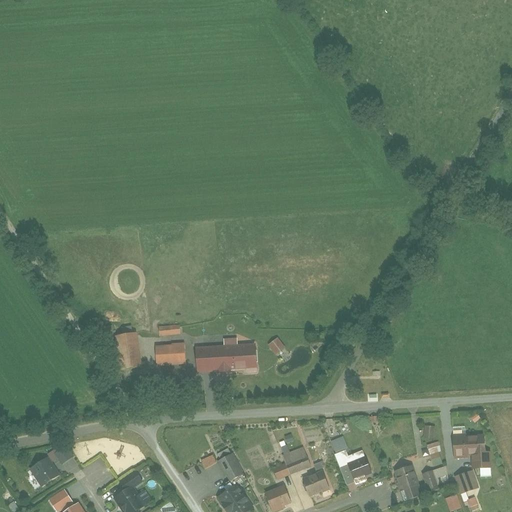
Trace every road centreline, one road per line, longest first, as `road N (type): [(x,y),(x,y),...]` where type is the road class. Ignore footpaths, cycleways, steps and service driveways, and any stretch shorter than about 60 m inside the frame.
road 1 (unclassified): [(325,409),(511,97)]
road 2 (unclassified): [(0,212),(137,419)]
road 3 (unclassified): [(325,409),(137,419)]
road 4 (unclassified): [(511,397),(325,409)]
road 5 (unclassified): [(137,419),(0,446)]
